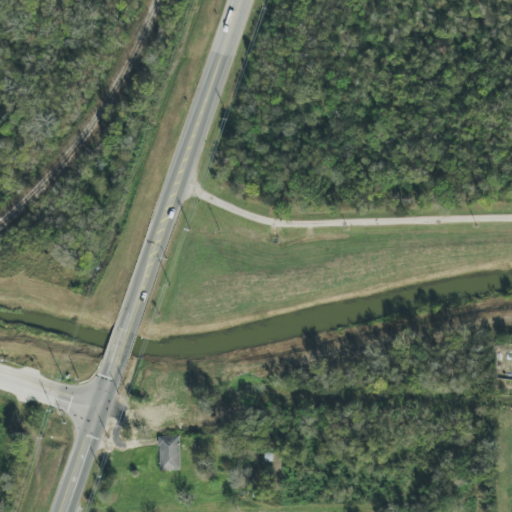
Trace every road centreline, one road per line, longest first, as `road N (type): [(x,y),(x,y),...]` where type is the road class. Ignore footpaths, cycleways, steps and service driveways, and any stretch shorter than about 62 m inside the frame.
road 1 (primary): [(127,329),(239,0)]
road 2 (primary): [(62,511),(113,368)]
